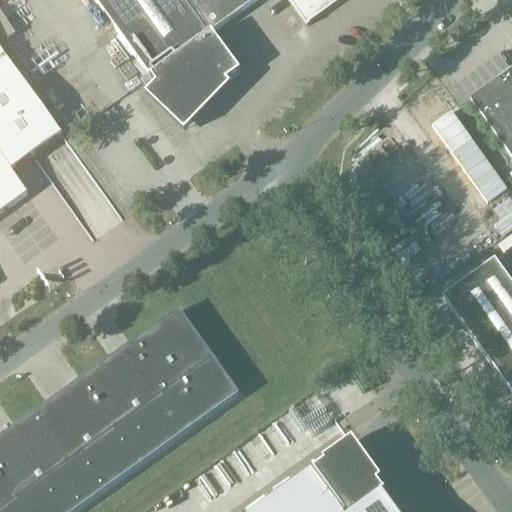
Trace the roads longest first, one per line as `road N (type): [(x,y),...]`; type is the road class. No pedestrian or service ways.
road 1 (unclassified): [(511,510),(270,172)]
road 2 (unclassified): [(0,366),(270,172)]
road 3 (unclassified): [(270,172),(457,0)]
road 4 (unknown): [(412,372),(222,511)]
